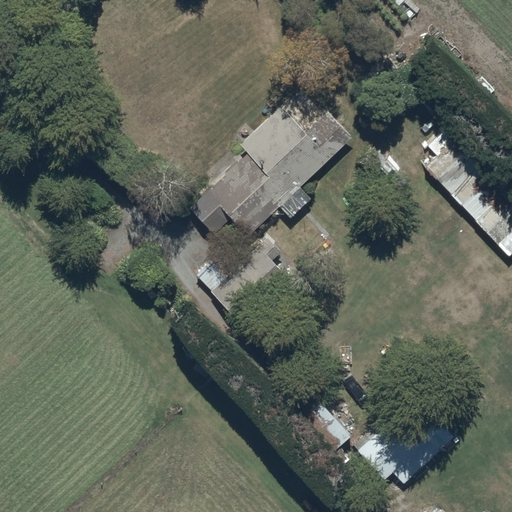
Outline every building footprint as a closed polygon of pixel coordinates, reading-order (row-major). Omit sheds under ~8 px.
[(298,183),(349,131),(326,106),(304,126),(280,101),(239,139),(246,147),(187,202),(212,229),(230,211),(248,230),(283,197),(288,202),(303,187),(298,183)] [(511,246),(511,192),(446,124),(426,142),(435,151),(424,162),(474,213),(472,215),(507,251),(511,246)] [(211,255),(196,271),(242,320),(289,275),(270,255),(280,246),(267,232),(226,271),(211,255)] [(348,429),(307,384),(294,397),(335,441),(348,429)] [(411,386),(352,441),(383,475),(392,467),(403,479),(454,432),(411,386)]
